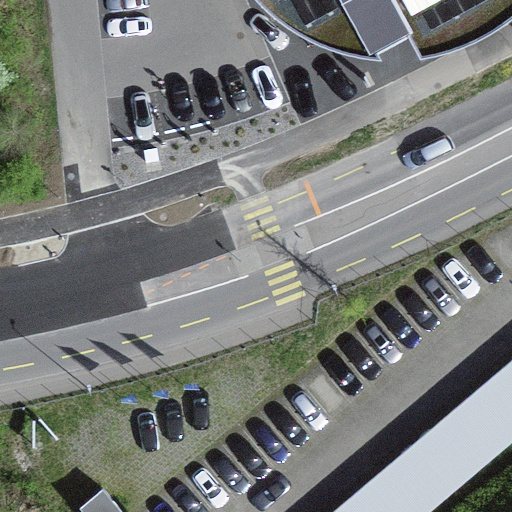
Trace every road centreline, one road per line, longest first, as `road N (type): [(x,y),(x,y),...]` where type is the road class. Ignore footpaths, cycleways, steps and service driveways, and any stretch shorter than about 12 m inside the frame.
road 1 (secondary): [(511,140),(233,263),(0,325)]
road 2 (unknown): [(277,511),(511,322)]
